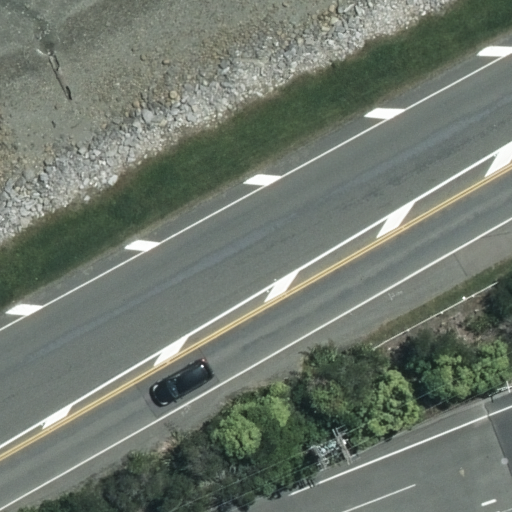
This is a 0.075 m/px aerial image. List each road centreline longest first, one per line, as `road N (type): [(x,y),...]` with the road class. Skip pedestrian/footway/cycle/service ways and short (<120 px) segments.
road 1 (trunk): [(511,159),(0,444)]
road 2 (residential): [(499,451),(344,511)]
